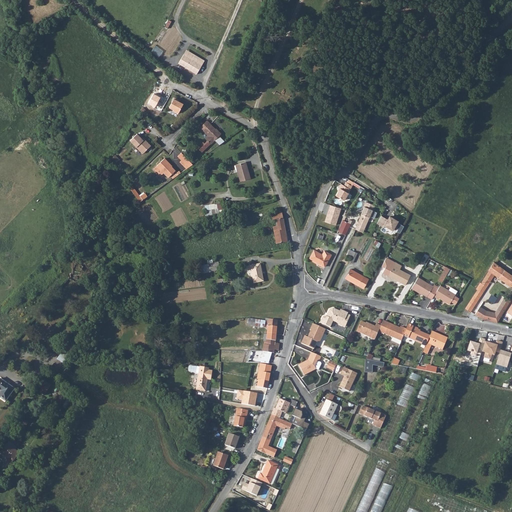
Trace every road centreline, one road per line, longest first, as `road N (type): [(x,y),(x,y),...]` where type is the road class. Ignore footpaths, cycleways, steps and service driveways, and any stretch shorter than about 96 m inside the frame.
road 1 (unclassified): [(295,244),(328,178),(349,167),(380,114),(418,116),(511,18)]
road 2 (unclassified): [(299,292),(511,331)]
road 3 (residential): [(282,363),(315,414),(411,471)]
road 4 (residential): [(212,511),(260,424),(282,363)]
road 5 (unclassified): [(248,125),(300,0)]
road 6 (residential): [(295,244),(260,139),(248,125)]
